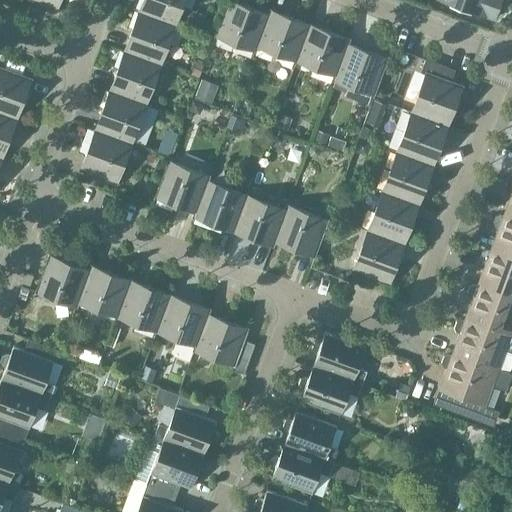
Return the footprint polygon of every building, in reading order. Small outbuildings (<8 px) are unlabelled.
[(60,0),(31,0),(57,10),(60,0)] [(143,0),(139,11),(176,25),(184,0),(143,0)] [(227,0),(214,36),(254,50),(269,9),(267,13),(230,0),(227,0)] [(442,0),(495,20),(495,19),(501,15),(500,8),(502,0),(442,0)] [(258,47),(296,61),(310,24),(269,9),(254,50),(256,51),(258,47)] [(124,51),(161,64),(176,25),(139,11),(124,51)] [(332,79),(334,80),(350,39),(310,24),(296,61),(334,75),(332,79)] [(350,39),(334,80),(375,95),(388,58),(349,44),(350,39)] [(161,64),(124,51),(110,90),(147,104),(161,64)] [(428,73),(451,81),(455,70),(425,59),(421,70),(426,72),(426,71),(428,72),(428,73)] [(0,66),(0,112),(17,119),(32,78),(0,66)] [(426,72),(411,112),(448,126),(463,85),(461,84),(461,85),(451,81),(428,73),(428,72),(426,71),(426,72)] [(110,90),(95,130),(132,143),(147,104),(110,90)] [(0,157),(2,158),(17,119),(0,112),(0,157)] [(411,112),(397,151),(433,165),(448,126),(411,112)] [(132,143),(95,130),(80,170),(117,184),(132,143)] [(397,151),(382,191),(419,204),(433,165),(397,151)] [(193,216),(193,217),(208,175),(168,160),(155,197),(194,212),(193,216)] [(193,217),(233,231),(247,195),(209,181),(211,176),(208,175),(193,217)] [(419,204),(382,191),(368,230),(404,244),(419,204)] [(247,195),(233,231),(273,246),(289,205),(287,204),(285,209),(247,195)] [(289,205),(273,246),(274,246),(276,242),(315,257),(329,220),(289,205)] [(498,229),(491,248),(511,255),(511,215),(504,213),(503,215),(500,214),(495,216),(493,223),(495,228),(498,229)] [(404,244),(368,230),(352,271),(389,285),(404,244)] [(511,255),(491,248),(490,250),(487,249),(482,251),(480,258),(482,263),(485,264),(478,283),(511,296),(511,255)] [(35,292),(75,306),(91,265),(90,265),(88,269),(49,255),(35,292)] [(79,303),(117,317),(131,280),(91,265),(75,306),(78,307),(79,303)] [(20,282),(30,285),(33,276),(24,272),(20,282)] [(117,317),(156,331),(170,294),(131,280),(117,317)] [(472,299),(465,318),(511,335),(511,334),(511,333),(511,296),(478,283),(477,285),(474,284),(469,286),(467,293),(469,298),(472,299)] [(193,350),(195,350),(209,314),(210,309),(170,294),(156,331),(195,345),(193,350)] [(209,314),(195,350),(235,365),(233,370),(244,374),(255,344),(244,340),(249,328),(209,314)] [(459,334),(452,353),(498,370),(499,369),(506,351),(511,353),(511,334),(511,335),(465,318),(464,320),(461,319),(456,321),(454,328),(456,333),(459,334)] [(366,347),(325,332),(322,341),(319,339),(314,342),(312,348),(314,352),(317,354),(313,366),(363,383),(367,371),(358,368),(366,347)] [(58,350),(32,340),(28,351),(13,346),(10,355),(7,354),(2,355),(0,361),(1,366),(5,367),(0,379),(51,398),(55,385),(46,382),(58,350)] [(498,370),(452,353),(451,355),(448,354),(443,356),(441,363),(443,368),(446,369),(439,389),(443,391),(437,406),(479,422),(493,386),(506,391),(511,374),(511,373),(499,369),(498,370)] [(358,397),(362,385),(363,384),(313,366),(309,378),(305,377),(300,379),(298,385),(300,389),(304,391),(301,399),(341,414),(349,393),(358,397)] [(51,398),(0,379),(0,417),(2,418),(0,425),(0,429),(25,439),(37,407),(46,411),(51,398)] [(206,404),(180,395),(168,427),(159,423),(154,436),(205,455),(209,443),(212,444),(216,441),(218,435),(216,431),(213,430),(216,421),(202,415),(206,404)] [(288,432),(284,445),(333,463),(338,450),(329,447),(337,426),(296,411),(293,420),(290,418),(285,420),(283,427),(285,431),(288,432)] [(0,480),(18,487),(23,474),(14,471),(25,439),(0,429),(0,480)] [(205,455),(154,436),(149,449),(158,452),(147,484),(173,494),(177,483),(192,489),(195,480),(199,481),(203,479),(205,473),(203,468),(200,467),(205,455)] [(333,463),(284,445),(279,457),(276,455),(271,458),(269,464),(271,468),(275,470),(271,478),(312,493),(320,472),(329,476),(333,463)] [(18,487),(0,480),(0,507),(4,496),(13,500),(18,487)] [(173,494),(147,484),(136,511),(183,511),(184,510),(170,505),(173,494)] [(259,511),(258,511),(304,511),(308,505),(267,490),(264,498),(260,497),(256,499),(254,505),(256,510),(259,511)]
